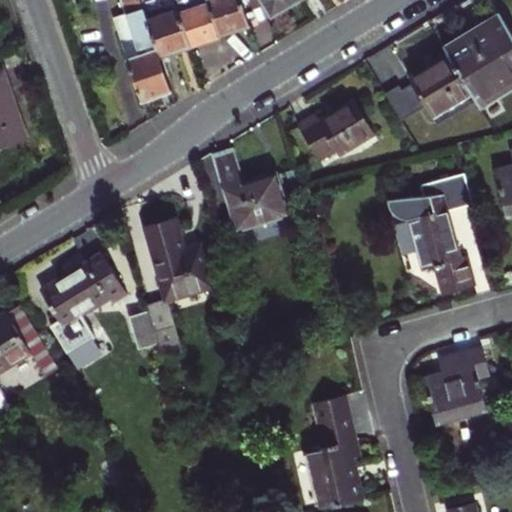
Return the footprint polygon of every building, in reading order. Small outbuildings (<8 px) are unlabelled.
[(140,54),(128,58),(126,59),(141,99),(156,94),(171,89),(160,58),(140,0),(121,0),(126,13),(140,54)] [(186,33),(175,1),(166,5),(163,0),(140,0),(160,58),(175,52),(190,47),(186,33)] [(205,42),(220,37),(207,0),(174,0),(175,1),(186,33),(190,47),(205,42)] [(207,0),(220,37),(235,31),(250,26),(240,0),(207,0)] [(288,6),(296,0),(263,0),(272,16),(288,6)] [(140,54),(126,13),(115,17),(128,58),(140,54)] [(511,32),(500,13),(445,48),(450,56),(452,59),(497,33),(506,48),(500,51),(505,60),(511,55),(511,32)] [(497,33),(452,59),(472,93),(478,101),(478,102),(511,80),(511,55),(505,60),(500,51),(506,48),(497,33)] [(452,59),(450,56),(431,68),(411,80),(414,84),(403,91),(400,86),(386,95),(402,121),(427,106),(433,117),(472,93),(452,59)] [(3,71),(0,71),(0,147),(27,138),(15,105),(3,71)] [(472,93),(433,117),(438,125),(478,101),(472,93)] [(309,119),(299,125),(320,159),(336,149),(340,156),(376,134),(355,98),(322,119),(318,114),(309,119)] [(226,155),(218,157),(240,228),(289,213),(278,175),(244,185),(234,152),(226,155)] [(511,165),(496,170),(507,216),(511,214),(511,165)] [(476,204),(467,171),(423,183),(425,191),(389,200),(392,212),(393,214),(395,217),(397,218),(400,219),(403,220),(406,220),(408,220),(411,219),(424,267),(436,264),(445,295),(460,290),(476,285),(468,256),(462,257),(450,211),(476,204)] [(168,299),(148,305),(163,357),(184,352),(169,299),(214,285),(202,244),(186,248),(177,218),(162,222),(147,227),(168,299)] [(74,272),(43,291),(61,320),(51,325),(68,353),(96,335),(82,314),(109,297),(114,304),(129,294),(104,254),(74,272)] [(8,313),(0,317),(0,372),(32,353),(8,313)] [(148,313),(134,317),(142,348),(157,343),(148,313)] [(461,351),(439,357),(443,373),(424,378),(437,423),(488,409),(479,378),(491,374),(483,345),(461,351)] [(0,412),(12,406),(0,385),(0,412)] [(355,506),(354,502),(365,500),(356,458),(362,457),(347,394),(317,402),(326,446),(318,448),(309,450),(322,510),(333,507),(334,511),(355,506)] [(479,511),(477,502),(450,508),(451,511),(479,511)]
